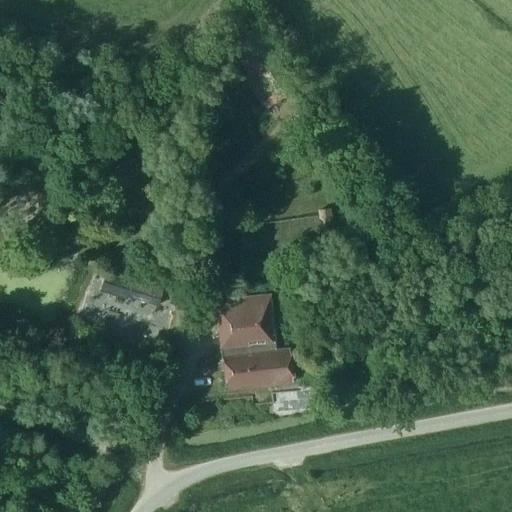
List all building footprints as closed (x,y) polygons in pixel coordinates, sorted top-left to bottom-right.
[(243,78),(265,111),(297,90),(255,25),(223,46),(235,65),(239,63),(247,75),(243,78)] [(318,209),(322,246),(335,245),(332,208),(318,209)] [(156,267),(157,286),(188,284),(187,265),(156,267)] [(117,274),(110,294),(127,300),(128,296),(133,279),(117,274)] [(199,312),(197,287),(173,288),(175,314),(199,312)] [(290,349),(287,349),(277,350),(271,295),(217,301),(226,389),(293,381),(290,349)]
